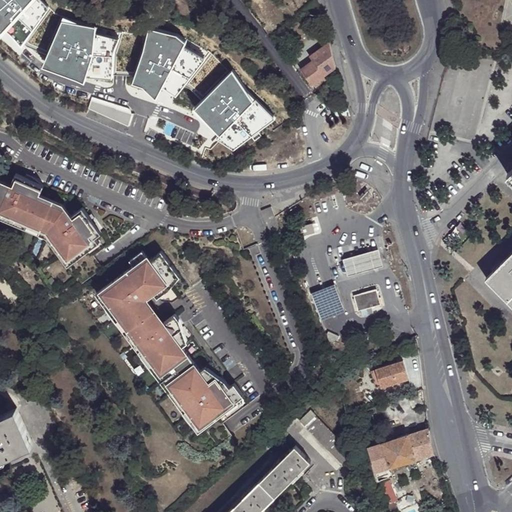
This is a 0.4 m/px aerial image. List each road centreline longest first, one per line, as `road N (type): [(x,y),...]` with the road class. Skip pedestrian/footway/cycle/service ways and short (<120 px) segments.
road 1 (tertiary): [(351,149),(296,179),(225,184),(56,114),(0,70)]
road 2 (tertiary): [(457,438),(411,229)]
road 3 (unclassified): [(411,229),(450,215),(511,152)]
